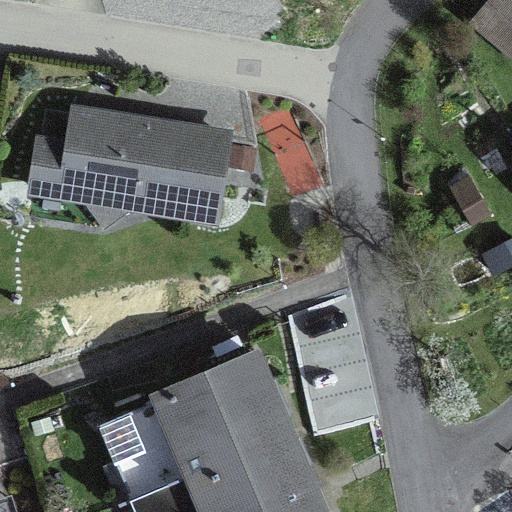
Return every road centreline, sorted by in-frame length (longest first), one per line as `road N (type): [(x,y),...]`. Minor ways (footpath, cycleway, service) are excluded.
road 1 (residential): [(351,85),(353,162),(371,270),(424,511)]
road 2 (residential): [(0,32),(351,85)]
